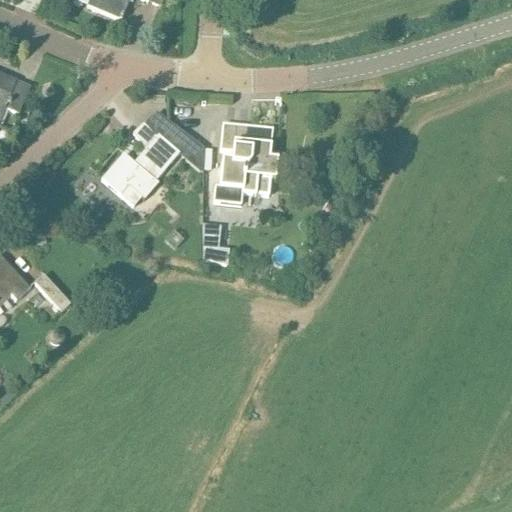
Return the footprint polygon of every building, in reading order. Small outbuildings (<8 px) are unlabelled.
[(133,0),(147,5),(148,0),(91,0),(87,11),(120,24),(129,0),(133,0)] [(30,91),(16,85),(0,78),(0,125),(5,113),(18,118),(30,91)] [(122,158),(109,173),(99,184),(133,211),(142,203),(144,204),(157,188),(154,185),(179,157),(165,146),(164,146),(160,142),(158,144),(143,128),(132,138),(146,152),(141,158),(142,159),(134,168),(122,158)] [(222,164),(220,191),(214,190),(213,206),(240,208),(241,199),(268,201),(269,184),(274,184),(276,165),(269,163),(272,133),(222,128),(219,154),(232,156),(231,165),(222,164)] [(192,143),(177,132),(165,146),(179,157),(192,143)] [(202,229),(203,263),(226,268),(228,255),(216,254),(218,230),(202,229)] [(29,295),(27,293),(0,263),(0,311),(10,303),(14,307),(29,295)] [(31,289),(33,291),(59,319),(69,310),(41,280),(31,289)] [(55,334),(52,334),(50,337),(48,341),(50,345),(52,347),(55,348),(59,347),(62,344),(63,341),(62,337),(59,335),(55,334)]
